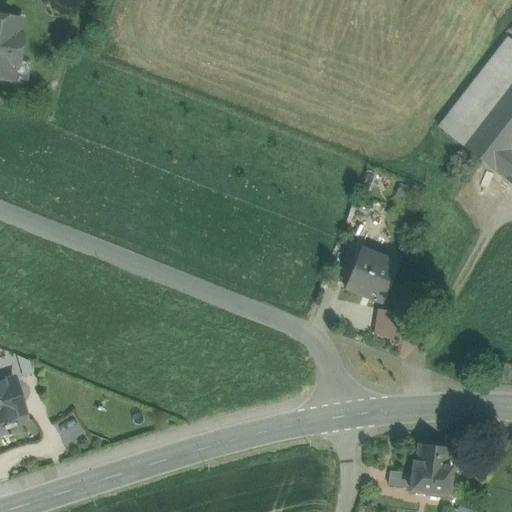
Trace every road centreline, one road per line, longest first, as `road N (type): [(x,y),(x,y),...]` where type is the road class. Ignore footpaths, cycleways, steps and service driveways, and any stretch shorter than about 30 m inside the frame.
road 1 (residential): [(339,418),(331,373),(303,332),(0,211)]
road 2 (secondary): [(8,511),(214,446),(339,418)]
road 3 (secondary): [(339,418),(511,408)]
